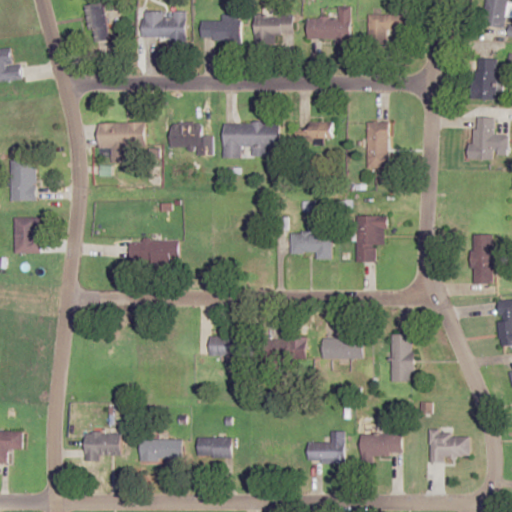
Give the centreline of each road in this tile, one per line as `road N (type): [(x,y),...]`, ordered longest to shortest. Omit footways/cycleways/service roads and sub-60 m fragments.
road 1 (residential): [(486,511),(492,456),(482,403),(433,278),(438,0)]
road 2 (residential): [(52,501),(74,153),(67,87),(41,0)]
road 3 (residential): [(52,501),(488,504)]
road 4 (residential): [(65,295),(436,291)]
road 5 (residential): [(67,87),(432,86)]
